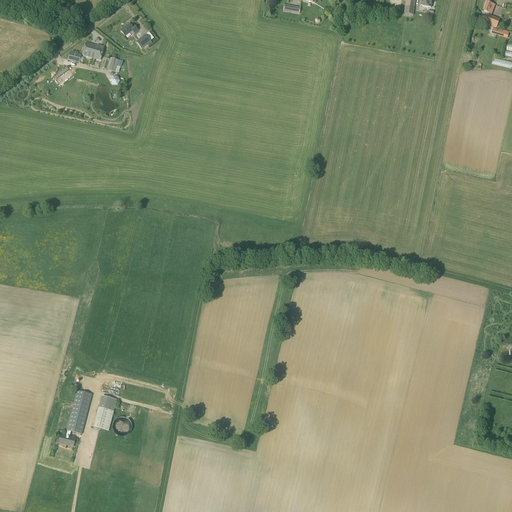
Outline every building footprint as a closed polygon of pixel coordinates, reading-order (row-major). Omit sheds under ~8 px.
[(413,15),(415,0),(405,0),(404,14),(413,15)] [(491,14),(495,5),(487,2),(483,11),(488,13),(487,15),(484,23),(496,28),(500,20),(490,16),(491,14)] [(299,15),(300,8),(284,5),(283,12),(299,15)] [(124,28),(121,31),(125,37),(125,36),(127,38),(134,33),(138,30),(134,26),(132,28),(130,25),(125,29),(124,28)] [(418,33),(430,36),(432,28),(420,25),(418,33)] [(498,30),(492,28),(490,34),(507,39),(509,32),(499,29),(498,30)] [(141,49),(151,42),(146,35),(136,42),(141,49)] [(97,46),(86,43),(82,56),(87,57),(86,62),(89,63),(90,58),(100,60),(104,47),(97,45),(97,46)] [(79,63),(81,55),(70,52),(68,60),(79,63)] [(115,72),(119,61),(110,58),(106,70),(115,72)] [(82,435),(92,395),(76,391),(66,431),(68,431),(66,437),(61,436),(58,444),(66,446),(67,445),(73,447),(75,439),(69,438),(70,432),(82,435)] [(108,431),(116,400),(101,397),(93,427),(108,431)] [(122,437),(123,437),(125,437),(127,436),(128,435),(129,434),(130,433),(131,431),(132,430),(132,428),(132,426),(131,425),(131,423),(130,422),(129,421),(128,419),(126,419),(125,418),(123,418),(121,418),(120,418),(118,418),(117,419),(116,420),(114,421),(113,423),(113,424),(112,426),(112,427),(112,429),(113,431),(113,432),(114,434),(116,435),(117,436),(118,437),(120,437),(122,437)] [(127,454),(128,446),(105,441),(106,435),(90,432),(89,436),(88,436),(86,447),(127,454)] [(148,467),(147,471),(118,466),(117,475),(157,481),(160,469),(148,467)]
